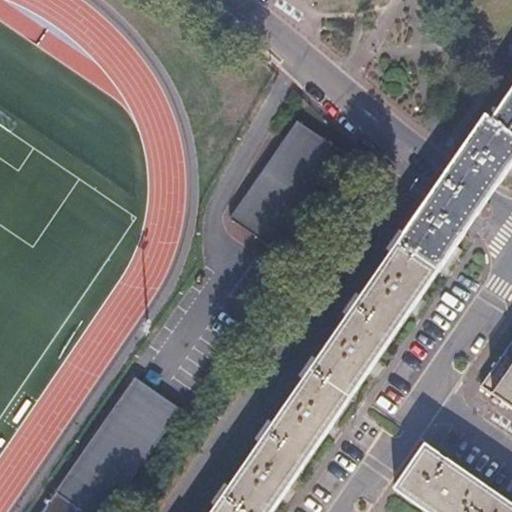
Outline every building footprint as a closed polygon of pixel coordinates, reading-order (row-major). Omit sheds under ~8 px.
[(383,0),(348,0),(372,17),(383,0)] [(460,155),(499,182),(510,165),(511,163),(511,93),(491,123),(485,119),(460,155)] [(354,160),(298,122),(231,220),(287,258),(354,160)] [(491,194),(499,182),(460,155),(453,165),(434,193),(424,207),(463,234),(491,194)] [(463,234),(424,207),(214,511),(271,511),(283,496),(319,444),(355,391),(391,339),(427,286),(463,234)] [(511,343),(481,387),(511,408),(511,343)] [(159,395),(137,380),(59,495),(83,511),(114,511),(183,411),(159,395)] [(511,511),(511,505),(427,449),(398,493),(426,511),(511,511)]
